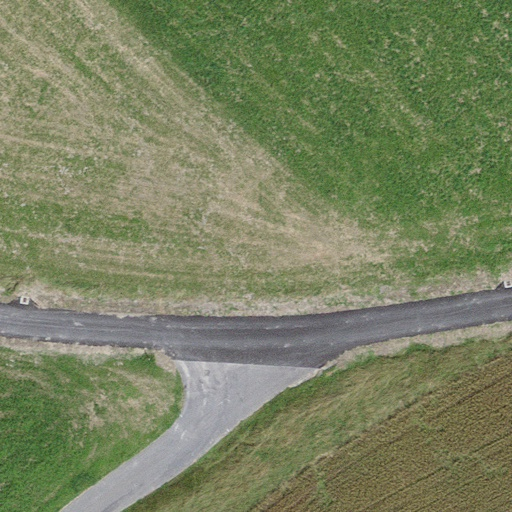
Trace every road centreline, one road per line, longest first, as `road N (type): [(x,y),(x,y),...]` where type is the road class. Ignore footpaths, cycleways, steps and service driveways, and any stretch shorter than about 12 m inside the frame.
road 1 (unclassified): [(240,337),(511,301)]
road 2 (unclassified): [(240,337),(188,429),(73,511)]
road 3 (unclassified): [(0,325),(240,337)]
